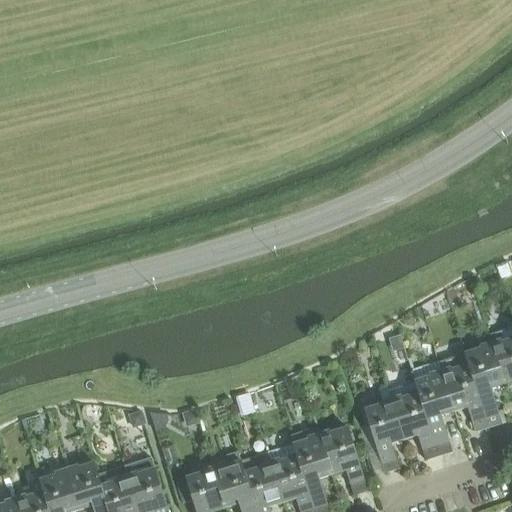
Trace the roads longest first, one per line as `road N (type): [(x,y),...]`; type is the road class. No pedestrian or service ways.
road 1 (secondary): [(0,314),(324,218),(414,178),(511,118)]
road 2 (residential): [(389,511),(393,499),(498,468),(511,441)]
